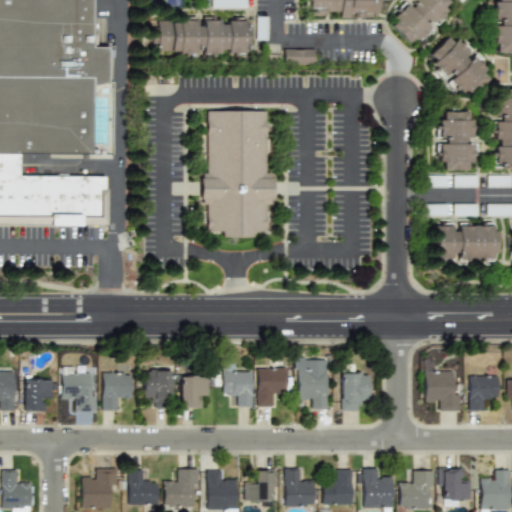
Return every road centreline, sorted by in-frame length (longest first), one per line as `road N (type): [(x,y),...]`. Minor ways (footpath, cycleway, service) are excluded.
road 1 (residential): [(0,440),(511,439)]
road 2 (secondary): [(511,318),(112,317)]
road 3 (residential): [(399,318),(398,99)]
road 4 (residential): [(400,439),(399,318)]
